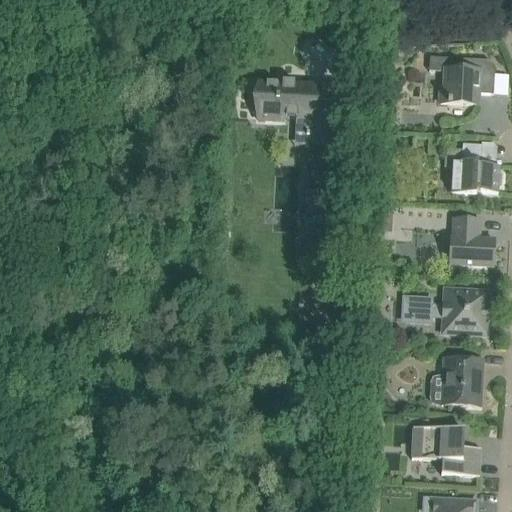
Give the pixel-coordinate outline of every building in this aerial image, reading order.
[(429,59),(429,74),(445,74),(444,89),(441,89),(440,105),(477,107),(478,96),(493,97),(495,68),(489,62),(469,61),(464,61),(458,66),(452,60),(429,59)] [(397,77),(387,86),(394,93),(403,84),(397,77)] [(254,97),(253,116),(257,116),(257,121),(284,122),(284,118),(296,119),(310,119),(308,148),(328,149),(331,100),(312,99),(313,87),(294,86),(294,83),(293,83),(293,84),(283,84),(283,83),(282,83),(282,86),(259,85),(258,97),(254,97)] [(383,137),(382,150),(395,151),(396,137),(383,137)] [(452,196),(481,197),(481,195),(498,196),(498,189),(501,189),(502,176),(499,175),(499,168),(484,168),(484,165),(483,162),(484,148),(464,146),(463,152),(446,151),(445,169),(453,169),(452,196)] [(307,194),(305,229),(325,230),(327,195),(307,194)] [(383,207),(383,217),(395,218),(395,208),(383,207)] [(479,242),(480,223),(453,221),(452,240),(451,240),(449,267),(493,269),(494,242),(479,242)] [(411,299),(410,324),(431,325),(432,320),(442,320),(445,321),(444,335),(458,335),(458,338),(471,338),(471,336),(485,337),(486,323),(489,323),(490,310),(487,310),(488,295),(473,294),(473,292),(460,292),(460,294),(446,293),(445,307),(442,307),(432,307),(433,300),(411,299)] [(359,328),(359,338),(367,338),(367,329),(359,328)] [(437,407),(480,409),(482,363),(444,361),(443,377),(438,377),(436,377),(434,377),(433,378),(433,379),(432,380),(431,381),(430,383),(430,384),(429,398),(429,399),(429,400),(430,401),(430,403),(431,404),(432,405),(433,405),(434,406),(436,407),(437,407)] [(441,477),(479,479),(481,450),(463,449),(464,432),(413,429),(411,461),(442,463),(441,477)] [(424,500),(423,511),(476,511),(477,503),(424,500)]
